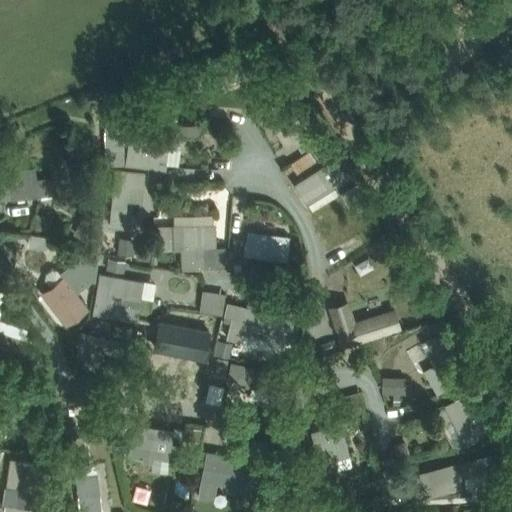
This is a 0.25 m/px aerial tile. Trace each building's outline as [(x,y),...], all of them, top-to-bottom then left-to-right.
[(252,43),(178,72),(187,94),(261,65),(252,43)] [(315,143),(283,94),(271,103),(272,104),(262,111),(284,145),(293,139),(300,149),(315,143)] [(105,161),(123,161),(122,107),(103,108),(105,161)] [(167,163),(179,165),(183,136),(141,129),(139,141),(129,139),(126,164),(166,169),(167,163)] [(292,184),(306,204),(347,178),(334,157),(292,184)] [(350,178),(362,189),(372,177),(361,167),(350,178)] [(7,171),(10,198),(54,193),(51,178),(35,180),(34,168),(7,171)] [(146,171),(115,168),(109,226),(123,228),(127,199),(138,201),(143,197),(146,171)] [(173,224),(157,225),(158,249),(173,247),(173,249),(180,249),(181,268),(226,266),(226,264),(226,257),(224,246),(216,246),(214,222),(213,222),(212,214),(174,215),(173,224)] [(130,232),(147,232),(148,217),(130,217),(130,232)] [(245,239),(244,253),(284,260),(289,235),(247,229),(245,239)] [(230,257),(226,257),(226,264),(242,265),(244,253),(245,239),(233,238),(230,257)] [(136,243),(135,256),(147,257),(149,245),(136,243)] [(407,293),(406,250),(369,251),(370,294),(407,293)] [(93,261),(86,251),(41,286),(64,317),(84,302),(76,292),(91,280),(82,269),(93,261)] [(174,256),(153,256),(153,278),(174,278),(174,256)] [(99,272),(92,312),(137,320),(144,280),(99,272)] [(45,324),(53,307),(12,286),(3,304),(45,324)] [(0,356),(28,365),(36,343),(30,341),(32,336),(13,330),(15,324),(0,319),(0,291),(1,288),(0,288),(0,356)] [(225,292),(200,291),(198,312),(222,313),(225,292)] [(342,343),(398,325),(392,304),(352,317),(345,296),(328,302),(342,343)] [(286,353),(294,317),(292,316),(295,305),(268,298),(265,309),(227,300),(223,315),(231,316),(226,339),(286,353)] [(125,342),(79,330),(76,343),(121,355),(125,342)] [(437,394),(469,376),(445,336),(424,347),(432,363),(422,368),(437,394)] [(160,338),(155,363),(202,371),(207,346),(160,338)] [(282,366),(229,355),(225,378),(250,383),(248,394),(272,399),(274,388),(277,388),(282,366)] [(335,459),(349,456),(340,422),(367,414),(356,391),(320,403),(326,427),(312,430),(322,473),(337,470),(335,459)] [(485,391),(475,397),(470,399),(466,392),(444,405),(466,444),(504,425),(485,391)] [(0,412),(0,426),(34,430),(36,416),(0,412)] [(174,431),(135,422),(128,451),(178,461),(181,445),(172,443),(174,431)] [(184,425),(181,438),(197,441),(199,427),(184,425)] [(251,438),(248,457),(255,458),(264,460),(267,440),(251,438)] [(504,467),(500,450),(457,460),(462,475),(484,470),(485,472),(504,467)] [(204,452),(197,499),(204,499),(211,497),(214,494),(216,483),(226,485),(235,486),(236,476),(249,479),(253,460),(204,452)] [(53,461),(10,455),(4,503),(47,510),(53,461)] [(404,475),(411,500),(462,487),(455,462),(404,475)] [(79,511),(101,511),(96,463),(82,465),(83,473),(75,474),(79,511)] [(292,492),(287,511),(310,511),(317,487),(306,485),(303,495),(292,492)] [(364,511),(340,501),(336,511),(364,511)]
